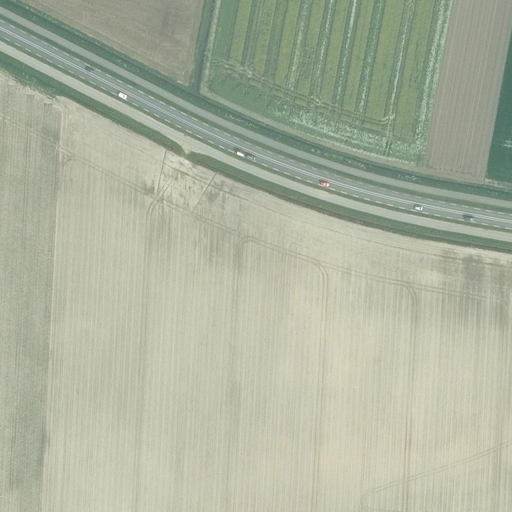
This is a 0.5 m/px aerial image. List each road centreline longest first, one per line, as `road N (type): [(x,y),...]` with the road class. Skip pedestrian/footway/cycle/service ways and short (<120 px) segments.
road 1 (unclassified): [(0,10),(316,163),(511,205)]
road 2 (primary): [(511,223),(298,171),(0,28)]
road 3 (unclassified): [(511,241),(304,191),(199,149),(0,47)]
